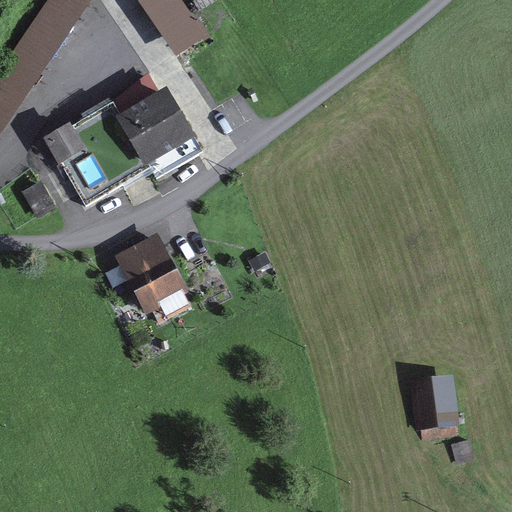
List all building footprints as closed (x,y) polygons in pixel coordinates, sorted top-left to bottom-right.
[(131,0),(176,61),(210,39),(182,0),(50,0),(0,74),(0,140),(96,0),(131,0)] [(160,96),(149,76),(43,143),(59,169),(63,167),(87,207),(149,172),(155,183),(203,155),(167,93),(160,96)] [(42,183),(22,193),(38,222),(57,211),(42,183)] [(189,297),(158,237),(114,260),(146,319),(152,317),(158,328),(193,311),(187,298),(189,297)] [(458,430),(452,377),(419,382),(426,434),(458,430)]
